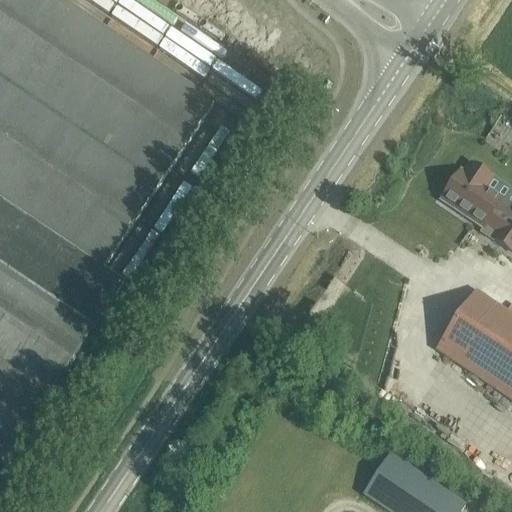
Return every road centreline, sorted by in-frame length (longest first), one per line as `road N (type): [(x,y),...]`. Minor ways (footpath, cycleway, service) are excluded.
road 1 (secondary): [(100,511),(322,177)]
road 2 (secondary): [(346,52),(322,177)]
road 3 (secondary): [(322,177),(351,142),(381,67)]
